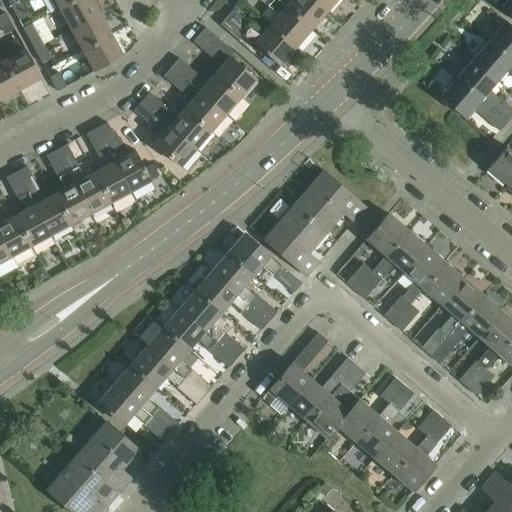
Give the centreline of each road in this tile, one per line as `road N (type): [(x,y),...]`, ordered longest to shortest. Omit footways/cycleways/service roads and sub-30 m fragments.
road 1 (residential): [(142,511),(137,507),(318,296),(337,297),(496,435)]
road 2 (tertiary): [(7,358),(184,227),(331,96)]
road 3 (residential): [(0,158),(121,92),(188,9),(178,0)]
road 4 (residential): [(511,255),(331,96)]
road 5 (tertiary): [(331,96),(425,0)]
